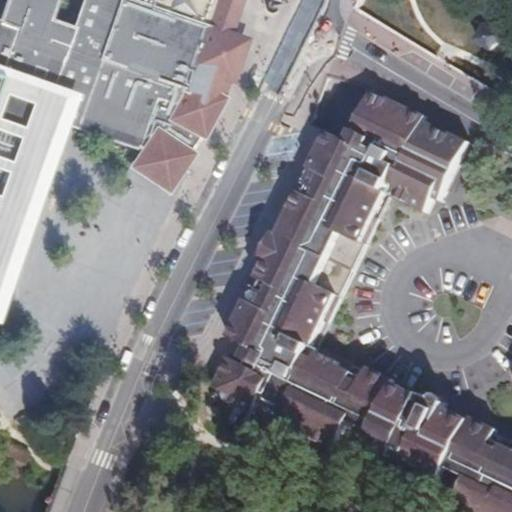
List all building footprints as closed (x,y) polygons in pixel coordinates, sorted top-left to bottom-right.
[(0,313),(66,129),(133,152),(158,83),(183,91),(191,70),(201,73),(211,48),(200,44),(204,30),(131,5),(120,0),(117,0),(104,43),(42,22),(49,0),(1,0),(0,5),(0,313)] [(225,38),(229,40),(228,37),(234,20),(177,0),(132,0),(131,5),(204,30),(225,38)] [(177,0),(234,20),(240,0),(177,0)] [(130,161),(190,181),(223,82),(225,82),(233,62),(234,51),(231,42),(229,40),(225,38),(204,30),(200,44),(211,48),(201,73),(191,70),(183,91),(158,83),(133,152),(130,161)] [(505,43),(483,30),(474,47),(494,60),(505,43)] [(208,384),(208,397),(220,404),(224,397),(460,511),(511,511),(511,445),(436,408),(438,405),(413,392),(411,396),(311,346),(384,198),(419,216),(427,200),(433,201),(461,144),(417,122),(418,119),(369,94),(354,129),(358,132),(350,148),(323,135),(223,338),(241,346),(235,358),(259,368),(257,373),(222,356),(208,384)] [(511,376),(511,349),(508,357),(499,376),(510,381),(511,376)]
